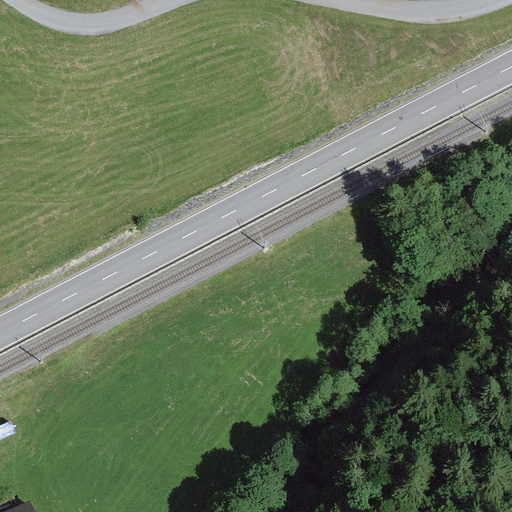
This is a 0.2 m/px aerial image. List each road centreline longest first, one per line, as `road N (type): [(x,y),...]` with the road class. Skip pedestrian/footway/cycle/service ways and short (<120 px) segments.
road 1 (secondary): [(0,334),(511,67)]
road 2 (unclassified): [(171,0),(82,24),(19,0)]
road 3 (unclassified): [(489,0),(416,11),(339,0)]
